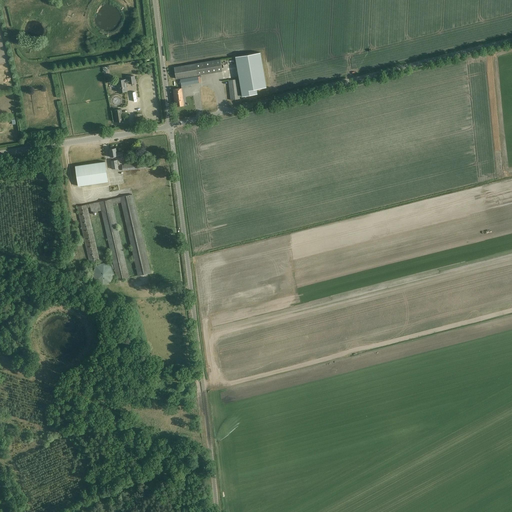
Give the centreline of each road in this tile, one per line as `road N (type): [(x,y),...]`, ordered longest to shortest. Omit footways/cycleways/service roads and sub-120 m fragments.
road 1 (unclassified): [(218,511),(169,126)]
road 2 (tertiary): [(169,126),(511,38)]
road 3 (tertiary): [(0,153),(169,126)]
road 4 (unclassified): [(169,126),(154,0)]
